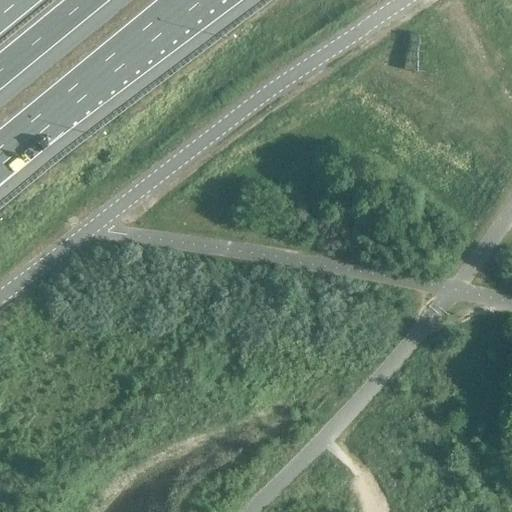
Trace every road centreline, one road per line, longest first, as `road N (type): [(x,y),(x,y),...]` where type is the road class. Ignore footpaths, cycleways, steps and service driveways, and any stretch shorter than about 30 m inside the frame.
road 1 (unclassified): [(0,300),(285,78),(402,0)]
road 2 (motorway): [(0,157),(192,0)]
